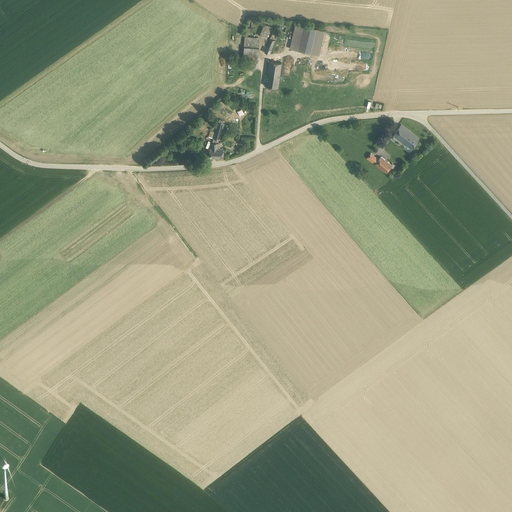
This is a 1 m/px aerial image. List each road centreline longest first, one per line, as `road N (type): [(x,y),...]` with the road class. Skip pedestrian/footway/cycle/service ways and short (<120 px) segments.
road 1 (unclassified): [(0,143),(32,162),(147,169),(238,159),(329,119),(416,113)]
road 2 (unclassified): [(511,216),(416,113)]
road 3 (track): [(98,167),(0,241)]
